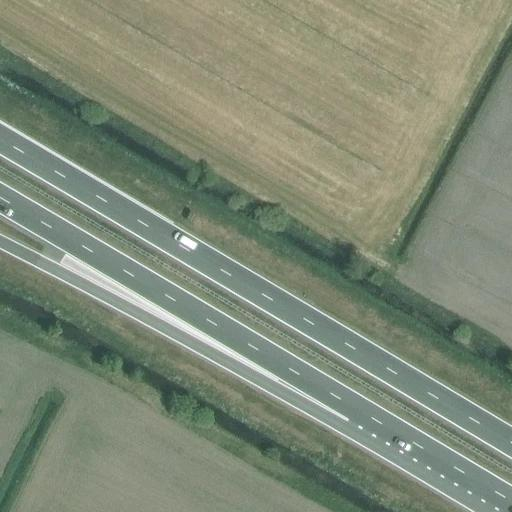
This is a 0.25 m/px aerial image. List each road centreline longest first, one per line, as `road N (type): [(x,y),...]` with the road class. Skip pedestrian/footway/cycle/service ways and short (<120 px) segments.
road 1 (trunk): [(511,446),(0,141)]
road 2 (trunk): [(0,199),(355,408)]
road 3 (trunk): [(0,243),(271,386),(355,408)]
road 4 (trunk): [(355,408),(511,502)]
